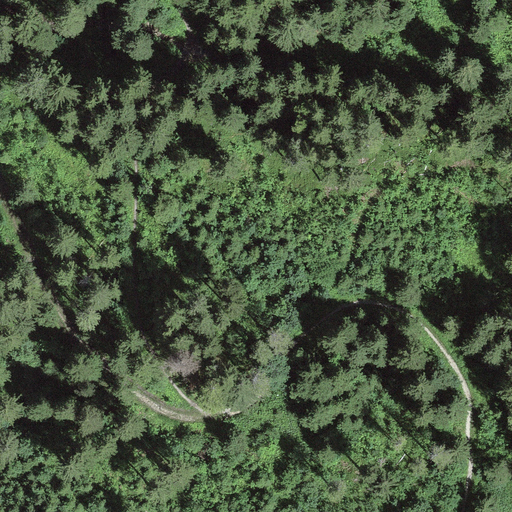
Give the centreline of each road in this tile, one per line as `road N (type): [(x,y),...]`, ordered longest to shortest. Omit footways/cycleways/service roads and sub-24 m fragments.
road 1 (track): [(132,386),(178,421),(231,421),(277,382),(296,344),(338,308),(400,312),(473,386),(478,445),(465,511)]
road 2 (track): [(0,176),(36,274),(78,341),(132,386)]
